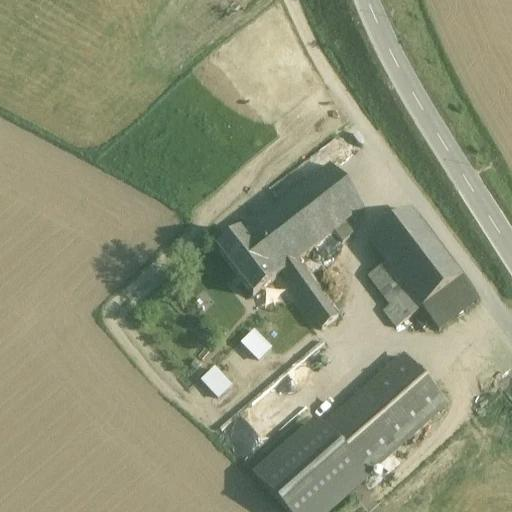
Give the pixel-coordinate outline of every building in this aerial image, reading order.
[(203,0),(149,42),(169,68),(245,9),(238,0),(203,0)] [(365,206),(330,161),(248,226),(242,220),(215,246),(252,296),(286,270),(325,323),(342,310),(301,253),(365,206)] [(479,300),(408,207),(371,234),(443,328),(479,300)] [(258,363),(272,350),(254,331),(240,344),(258,363)] [(449,399),(407,350),(331,417),(324,408),(257,468),(295,511),(326,511),(372,472),(449,399)] [(215,368),(200,381),(217,400),(232,387),(215,368)]
